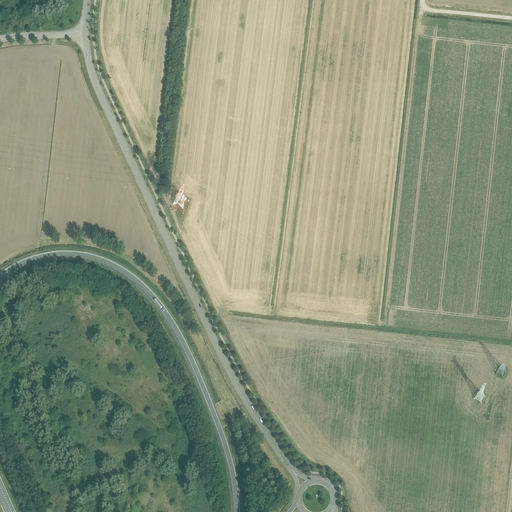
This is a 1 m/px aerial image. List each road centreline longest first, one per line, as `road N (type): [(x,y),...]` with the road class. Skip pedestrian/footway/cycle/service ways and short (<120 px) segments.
road 1 (tertiary): [(291,470),(219,353),(96,88),(84,35),(88,0)]
road 2 (motorway): [(0,278),(34,260),(80,255),(146,289),(178,334),(213,411),(236,511)]
